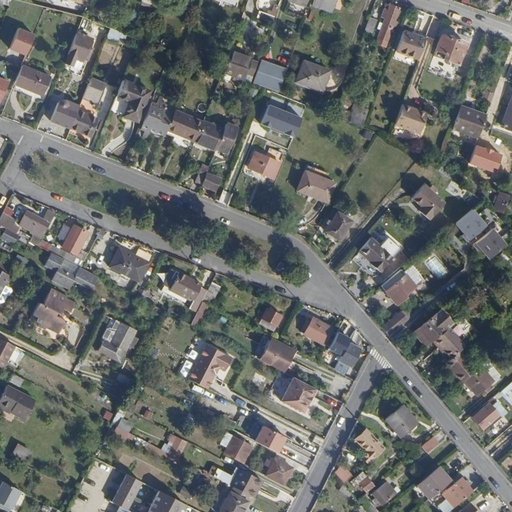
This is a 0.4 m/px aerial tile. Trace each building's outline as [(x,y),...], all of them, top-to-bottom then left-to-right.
[(331,13),(333,9),(335,0),(314,0),(312,6),(331,13)] [(335,0),(333,9),(340,12),(344,0),(335,0)] [(388,11),(385,18),(377,40),(379,41),(377,46),(385,48),(399,9),(390,6),(388,11)] [(257,19),(270,24),(273,17),(260,12),(257,19)] [(369,15),(364,29),(370,32),(375,17),(369,15)] [(116,23),(114,29),(127,34),(128,34),(130,29),(116,23)] [(25,57),(33,35),(15,28),(7,50),(25,57)] [(119,33),(109,29),(105,39),(115,43),(119,33)] [(395,52),(417,60),(424,40),(402,32),(395,52)] [(74,34),(62,64),(81,71),(85,61),(82,60),(90,40),(74,34)] [(439,35),(429,63),(455,72),(464,44),(439,35)] [(229,50),(221,72),(241,80),(244,74),(251,77),(256,63),(250,60),(250,58),(229,50)] [(286,70),(260,61),(252,84),(279,92),(286,70)] [(303,62),(296,82),(321,90),(328,70),(303,62)] [(20,63),(13,83),(15,83),(14,87),(21,91),(23,87),(42,93),(49,75),(20,63)] [(455,72),(429,63),(429,66),(454,75),(455,72)] [(214,93),(219,79),(200,72),(195,87),(214,93)] [(121,81),(115,96),(128,102),(122,117),(136,122),(148,92),(121,81)] [(480,102),(489,105),(496,85),(487,82),(480,102)] [(86,86),(81,100),(95,106),(101,92),(86,86)] [(511,121),(507,120),(511,106),(511,105),(511,94),(501,127),(511,130),(511,121)] [(150,103),(140,128),(144,130),(142,136),(145,138),(150,126),(153,128),(152,132),(163,136),(165,131),(172,113),(162,109),(164,104),(155,101),(153,104),(150,103)] [(402,104),(393,125),(419,134),(429,106),(425,104),(422,111),(402,104)] [(301,118),(268,105),(260,125),(293,137),(301,118)] [(351,111),(364,117),(367,110),(353,105),(351,111)] [(335,108),(333,116),(345,120),(347,114),(335,108)] [(457,111),(452,128),(477,137),(484,117),(459,108),(457,111)] [(172,113),(165,131),(193,142),(201,122),(173,110),(172,113)] [(76,111),(69,128),(89,136),(95,119),(76,111)] [(193,142),(193,143),(214,151),(215,150),(223,130),(201,122),(193,142)] [(225,125),(223,130),(215,150),(226,154),(236,129),(225,125)] [(495,173),(502,155),(476,146),(469,164),(495,173)] [(253,153),(246,168),(273,179),(279,164),(253,153)] [(325,174),(305,166),(303,171),(323,180),(325,174)] [(194,184),(200,187),(205,174),(206,172),(200,169),(194,184)] [(323,180),(303,171),(295,191),(325,203),(333,184),(323,180)] [(205,174),(200,187),(215,192),(220,181),(205,174)] [(422,185),(410,199),(421,208),(418,211),(427,220),(431,216),(432,217),(443,204),(422,185)] [(224,187),(219,200),(227,203),(232,190),(224,187)] [(493,208),(502,215),(508,197),(498,194),(493,208)] [(48,224),(55,211),(49,208),(42,220),(25,211),(18,225),(25,228),(28,223),(32,225),(28,232),(31,234),(28,241),(36,246),(40,239),(44,232),(40,230),(45,222),(48,224)] [(468,240),(486,225),(471,209),(454,224),(468,240)] [(2,213),(0,216),(0,226),(15,234),(17,228),(6,221),(8,216),(2,213)] [(336,213),(324,232),(337,242),(351,223),(337,213),(336,213)] [(73,226),(62,248),(75,254),(86,232),(73,226)] [(488,259),(506,244),(490,226),(473,242),(488,259)] [(369,238),(358,252),(371,263),(370,265),(379,272),(391,258),(369,238)] [(40,239),(36,246),(51,253),(71,263),(75,256),(40,239)] [(4,249),(1,255),(14,262),(17,255),(4,249)] [(118,249),(109,266),(138,281),(148,263),(134,255),(132,256),(118,249)] [(55,272),(51,281),(69,290),(73,282),(90,290),(97,277),(80,268),(71,263),(51,253),(44,266),(55,272)] [(286,270),(290,262),(282,258),(278,266),(286,270)] [(0,264),(0,270),(8,274),(10,270),(0,264)] [(8,274),(0,270),(0,292),(4,285),(9,275),(8,274)] [(400,270),(380,287),(395,305),(405,297),(404,296),(414,287),(400,270)] [(168,291),(186,300),(191,303),(187,310),(195,314),(201,301),(207,291),(199,287),(201,284),(174,271),(170,280),(169,281),(173,283),(168,291)] [(170,280),(167,278),(160,291),(183,304),(186,300),(168,291),(173,283),(169,281),(170,280)] [(218,286),(211,282),(207,291),(201,301),(209,305),(218,286)] [(4,285),(0,292),(0,303),(3,303),(7,296),(10,295),(12,291),(11,288),(4,285)] [(138,288),(134,295),(139,298),(142,291),(138,288)] [(36,302),(31,313),(37,317),(33,325),(43,330),(45,328),(57,334),(60,328),(62,329),(65,322),(56,318),(61,309),(68,312),(72,303),(63,299),(64,296),(49,289),(41,304),(36,302)] [(477,303),(468,310),(474,318),(484,311),(477,303)] [(266,309),(261,318),(275,325),(280,316),(266,309)] [(400,311),(381,327),(388,335),(407,319),(400,311)] [(418,341),(424,347),(431,341),(450,326),(438,312),(432,316),(415,331),(421,338),(418,341)] [(311,317),(303,333),(326,345),(330,339),(326,337),(331,328),(311,317)] [(103,337),(103,340),(110,343),(121,323),(116,320),(111,329),(109,328),(106,329),(103,337)] [(119,362),(127,346),(132,336),(135,331),(121,323),(110,343),(103,340),(103,341),(97,351),(119,362)] [(450,326),(431,341),(441,352),(443,351),(449,359),(462,349),(467,344),(452,324),(450,326)] [(279,341),(263,334),(262,337),(285,349),(287,346),(279,341)] [(132,336),(127,346),(132,348),(137,339),(132,336)] [(262,337),(252,356),(273,366),(279,355),(281,357),(285,349),(262,337)] [(0,367),(2,368),(14,346),(0,338),(0,367)] [(206,345),(188,380),(207,389),(215,374),(213,373),(216,367),(219,368),(225,371),(231,358),(206,345)] [(449,359),(443,364),(460,383),(464,379),(478,368),(462,349),(449,359)] [(336,351),(333,357),(351,367),(354,361),(336,351)] [(298,373),(300,370),(304,363),(304,361),(291,354),(285,366),(298,373)] [(279,355),(273,366),(276,368),(281,357),(279,355)] [(481,364),(494,379),(500,375),(488,359),(481,364)] [(304,363),(300,370),(306,372),(309,366),(304,363)] [(478,368),(464,379),(477,394),(494,379),(481,364),(478,368)] [(22,379),(12,373),(9,380),(18,385),(22,379)] [(314,388),(291,376),(280,400),(302,411),(314,388)] [(121,401),(128,387),(116,381),(108,395),(121,401)] [(511,381),(511,382),(499,393),(511,406),(511,404),(511,381)] [(6,386),(0,397),(0,404),(11,410),(10,412),(24,419),(34,400),(6,386)] [(488,402),(471,416),(484,431),(490,426),(492,428),(496,425),(494,423),(501,418),(504,420),(508,416),(496,403),(492,406),(488,402)] [(11,410),(0,404),(0,408),(9,413),(10,412),(11,410)] [(402,406),(386,420),(400,438),(417,424),(402,406)] [(120,418),(116,426),(125,432),(130,422),(120,418)] [(225,419),(222,425),(229,429),(232,422),(225,419)] [(299,437),(277,425),(268,442),(274,444),(287,451),(284,457),(288,459),(299,437)] [(384,447),(366,429),(359,434),(363,439),(357,443),(365,453),(360,457),(366,463),(384,447)] [(363,439),(359,434),(354,439),(357,443),(363,439)] [(177,437),(172,435),(169,441),(174,444),(177,437)] [(232,436),(223,454),(242,464),(251,446),(232,436)] [(438,443),(432,436),(421,446),(426,452),(438,443)] [(174,444),(169,454),(176,458),(184,441),(177,437),(174,444)] [(16,444),(14,447),(16,449),(23,452),(25,448),(16,444)] [(274,444),(271,450),(284,457),(287,451),(274,444)] [(16,449),(14,454),(24,459),(29,451),(25,448),(23,452),(16,449)] [(223,454),(220,459),(237,468),(239,469),(242,464),(223,454)] [(265,459),(261,465),(265,467),(262,474),(282,485),(291,468),(271,457),(268,461),(265,459)] [(344,481),(352,474),(341,463),(333,470),(344,481)] [(418,484),(430,497),(449,481),(437,467),(418,483),(418,484)] [(216,472),(214,477),(233,487),(248,494),(249,495),(258,479),(239,469),(237,468),(233,477),(218,470),(216,472)] [(125,508),(139,481),(123,473),(109,500),(118,505),(125,508)] [(372,486),(365,479),(361,482),(359,480),(361,478),(357,473),(348,481),(351,486),(357,482),(365,491),(372,486)] [(442,493),(453,507),(471,492),(460,477),(442,493)] [(258,479),(249,495),(253,496),(261,480),(258,479)] [(0,481),(0,480),(0,503),(9,509),(19,491),(0,481)] [(142,511),(154,489),(139,481),(125,508),(128,510),(132,511),(142,511)] [(394,493),(391,489),(385,482),(370,494),(373,498),(371,500),(375,505),(377,503),(380,505),(394,493)] [(344,485),(342,484),(339,490),(348,494),(350,493),(344,485)] [(228,492),(217,511),(240,511),(242,509),(246,501),(245,501),(248,494),(233,487),(230,491),(228,492)] [(185,488),(181,495),(188,499),(192,492),(185,488)] [(154,489),(142,511),(179,511),(184,504),(154,489)] [(360,504),(366,511),(370,511),(374,509),(363,496),(357,501),(360,504)] [(457,511),(478,511),(469,502),(457,511)]
